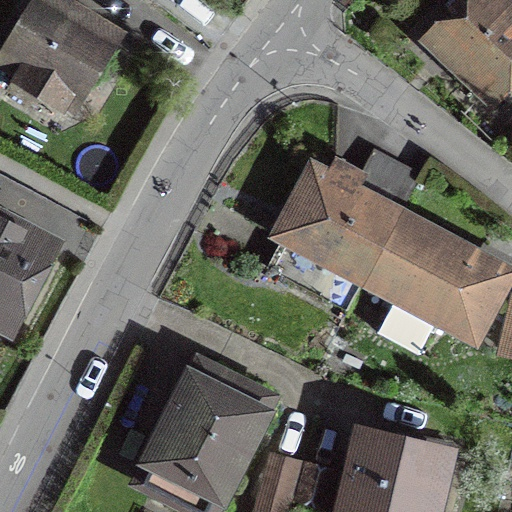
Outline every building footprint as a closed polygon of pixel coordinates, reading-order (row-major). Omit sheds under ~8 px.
[(21,0),(3,31),(16,39),(39,0),(21,0)] [(22,67),(9,87),(27,98),(34,87),(65,106),(80,82),(90,89),(118,43),(47,0),(39,0),(16,39),(5,57),(22,67)] [(511,7),(504,0),(467,0),(429,40),(487,95),(511,69),(511,7)] [(363,282),(400,212),(420,174),(375,150),(362,175),(334,161),(327,174),(313,167),(276,236),(290,243),(274,272),(348,311),(363,282)] [(400,212),(363,282),(396,299),(378,332),(418,354),(436,320),(475,341),(492,308),(488,306),(505,274),(470,257),(474,251),(400,212)] [(53,247),(0,220),(0,321),(12,328),(53,247)] [(511,301),(501,347),(511,349),(511,301)] [(215,511),(274,393),(195,355),(133,480),(198,511),(215,511)] [(395,446),(360,437),(341,511),(433,511),(450,446),(422,438),(421,441),(398,435),(395,446)] [(283,511),(298,461),(271,454),(256,507),(272,511),(283,511)] [(331,473),(305,466),(297,493),(324,501),(331,473)]
